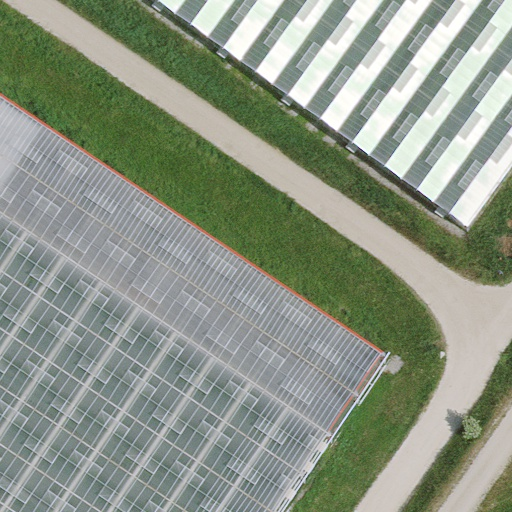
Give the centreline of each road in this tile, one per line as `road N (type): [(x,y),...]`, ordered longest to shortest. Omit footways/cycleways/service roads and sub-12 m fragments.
road 1 (track): [(503,325),(25,0)]
road 2 (track): [(511,313),(372,511)]
